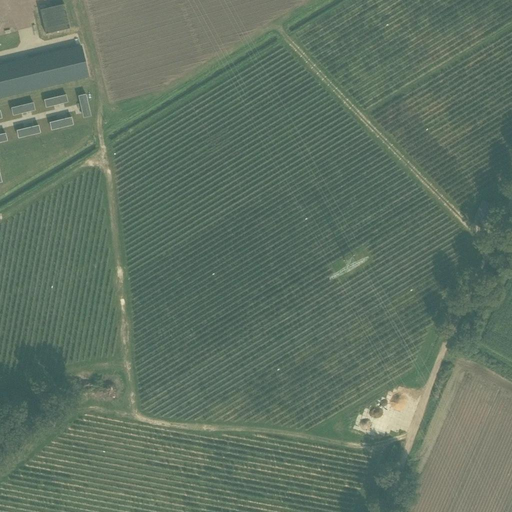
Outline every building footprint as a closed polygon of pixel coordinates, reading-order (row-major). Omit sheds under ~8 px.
[(70,28),(64,4),(40,9),(45,33),(70,28)] [(0,96),(87,75),(81,47),(0,66),(0,96)] [(85,94),(78,96),(83,118),(91,116),(85,94)] [(66,95),(44,100),(46,107),(67,102),(66,95)] [(33,103),(11,108),(13,115),(35,110),(33,103)] [(71,117),(49,123),(51,130),(73,125),(71,117)] [(38,125),(16,130),(18,138),(40,133),(38,125)] [(474,218),(488,224),(495,205),(482,199),(474,218)]
